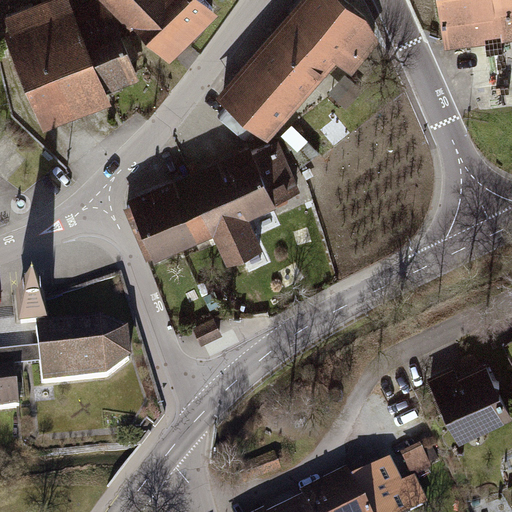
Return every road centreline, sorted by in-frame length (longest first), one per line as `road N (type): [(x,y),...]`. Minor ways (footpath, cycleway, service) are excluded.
road 1 (residential): [(209,511),(252,500),(328,457),(379,364),(511,306)]
road 2 (secondary): [(209,406),(310,325),(493,233)]
road 3 (secondary): [(493,233),(390,0)]
road 4 (residential): [(96,196),(179,104),(256,0)]
road 5 (residential): [(209,406),(182,376),(132,245),(96,196)]
